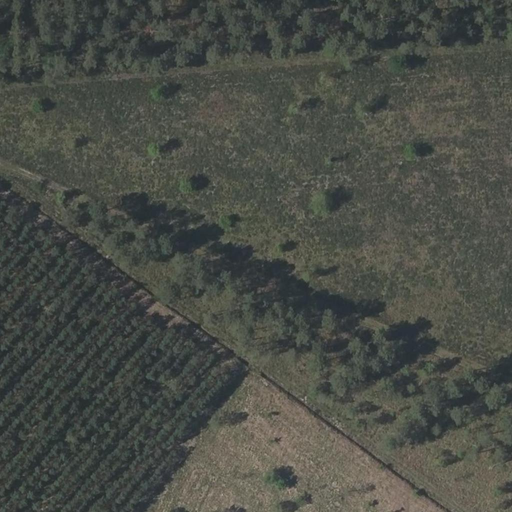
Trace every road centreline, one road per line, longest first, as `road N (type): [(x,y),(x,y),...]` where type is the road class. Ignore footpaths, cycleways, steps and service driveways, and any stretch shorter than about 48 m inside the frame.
road 1 (track): [(0,165),(474,511)]
road 2 (track): [(0,162),(511,358)]
road 3 (track): [(0,74),(511,38)]
